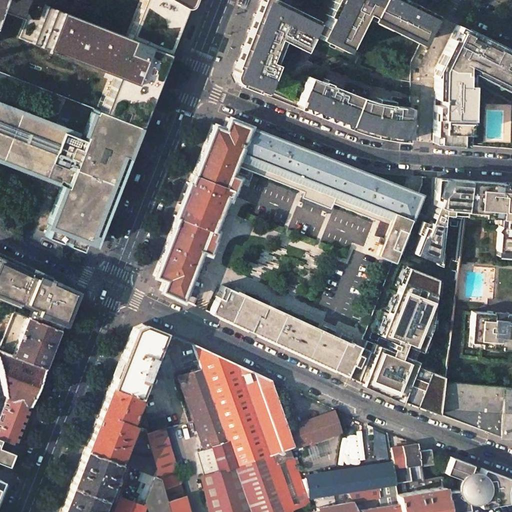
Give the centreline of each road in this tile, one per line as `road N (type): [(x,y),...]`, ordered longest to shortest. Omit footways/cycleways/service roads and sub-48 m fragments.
road 1 (residential): [(111,285),(357,400),(511,458)]
road 2 (unclassified): [(189,83),(365,152),(511,165)]
road 3 (secondary): [(20,511),(111,285)]
road 4 (secondary): [(111,285),(189,83)]
road 5 (residential): [(0,234),(111,285)]
